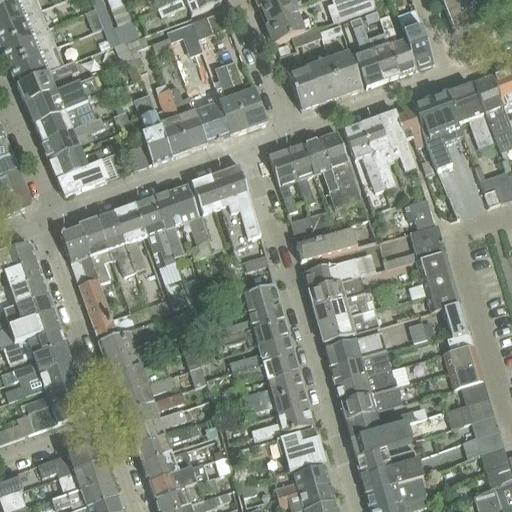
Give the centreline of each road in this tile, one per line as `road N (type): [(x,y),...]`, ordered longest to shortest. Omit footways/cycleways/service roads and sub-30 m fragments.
road 1 (residential): [(350,511),(250,148)]
road 2 (unclassified): [(511,427),(450,236),(511,214)]
road 3 (residential): [(40,223),(107,424)]
road 4 (residential): [(55,218),(250,148)]
road 5 (unclassified): [(294,132),(454,71)]
road 6 (residential): [(294,132),(236,0)]
road 7 (residential): [(0,89),(55,218)]
